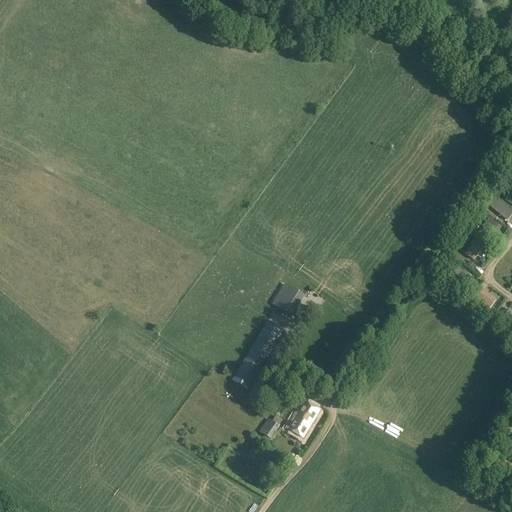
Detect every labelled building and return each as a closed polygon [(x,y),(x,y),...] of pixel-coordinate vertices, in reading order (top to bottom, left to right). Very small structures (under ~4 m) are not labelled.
[(511,213),(493,198),(487,205),(507,221),(511,215),(511,213)] [(491,221),(481,235),(490,242),(500,227),(491,221)] [(476,240),(466,255),(473,261),(484,247),(476,240)] [(459,269),(452,278),(466,287),(472,279),(459,269)] [(285,285),(272,306),(293,318),(305,298),(285,285)] [(482,291),(475,304),(488,312),(496,301),(482,291)] [(503,318),(511,324),(511,311),(510,310),(503,318)] [(253,383),(284,332),(268,322),(237,374),(253,383)] [(304,441),(321,412),(305,402),(297,415),(296,414),(286,430),(304,441)] [(280,428),(268,420),(259,433),(270,441),(280,428)] [(253,446),(245,459),(255,465),(263,453),(253,446)] [(495,469),(509,477),(511,472),(511,468),(499,462),(495,469)]
